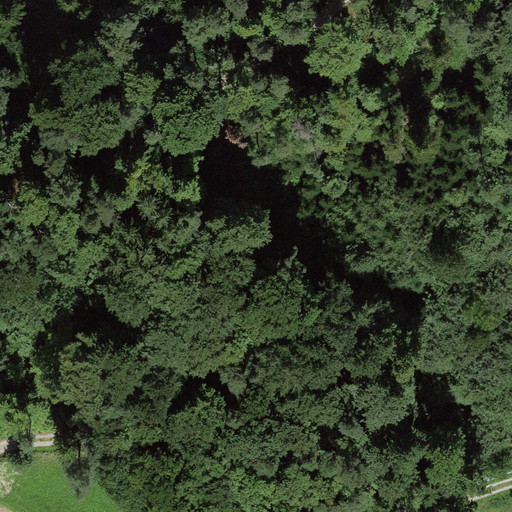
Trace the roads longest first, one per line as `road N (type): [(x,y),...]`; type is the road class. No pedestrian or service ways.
road 1 (track): [(324,0),(6,252),(0,272)]
road 2 (track): [(0,452),(42,445),(104,451),(176,467),(272,511)]
